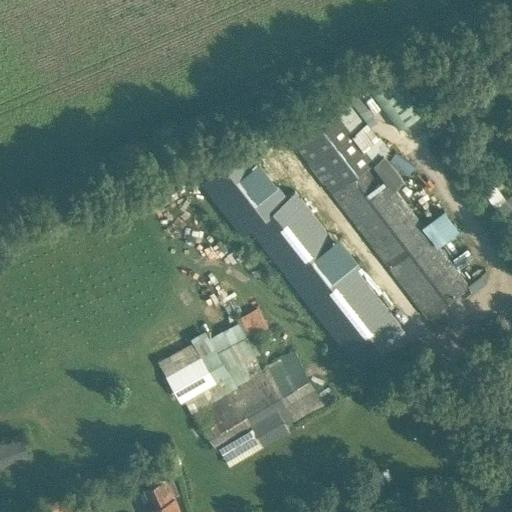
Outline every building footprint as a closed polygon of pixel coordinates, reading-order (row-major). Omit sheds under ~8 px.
[(403,40),(394,44),(400,58),(409,54),(403,40)] [(424,110),(389,62),(363,80),(398,128),(424,110)] [(281,123),(415,298),(428,314),(467,284),(394,187),(405,178),(384,152),(390,147),(358,108),(336,80),(281,123)] [(251,226),(343,344),(355,360),(401,324),(257,141),(204,183),(243,232),(251,226)] [(169,372),(183,400),(184,399),(191,412),(194,410),(215,448),(252,427),(260,441),(324,404),(299,356),(280,365),(278,361),(235,383),(217,348),(169,372)] [(0,444),(0,467),(29,457),(21,436),(0,444)] [(335,485),(343,503),(368,491),(360,474),(335,485)] [(149,511),(181,511),(174,496),(166,477),(142,487),(151,506),(148,508),(149,511)] [(50,498),(53,511),(77,511),(89,509),(84,489),(50,498)]
